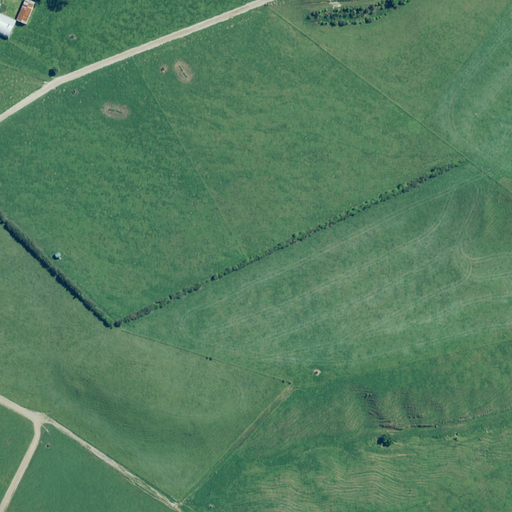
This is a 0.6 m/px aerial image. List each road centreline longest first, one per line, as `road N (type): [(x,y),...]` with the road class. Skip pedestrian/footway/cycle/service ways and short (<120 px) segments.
road 1 (track): [(0,61),(61,79),(276,0)]
road 2 (track): [(0,506),(43,420),(0,395)]
